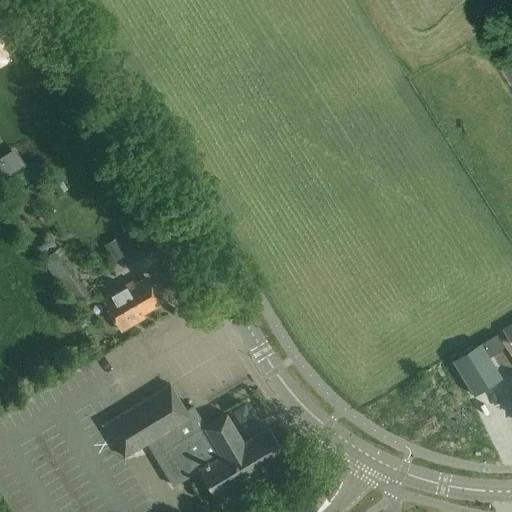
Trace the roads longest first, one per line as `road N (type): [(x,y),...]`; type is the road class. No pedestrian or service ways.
road 1 (unclassified): [(42,0),(272,367),(307,410),(362,452)]
road 2 (tertiary): [(362,452),(436,483),(511,491)]
